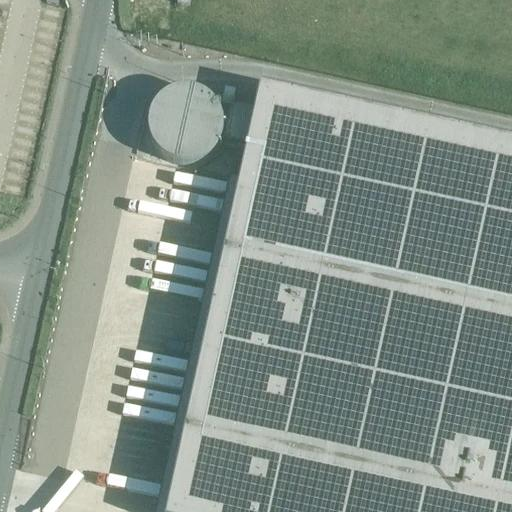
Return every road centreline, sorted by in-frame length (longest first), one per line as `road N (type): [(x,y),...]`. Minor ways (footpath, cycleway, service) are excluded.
road 1 (unclassified): [(37,272),(98,0)]
road 2 (unclassified): [(0,446),(37,272)]
